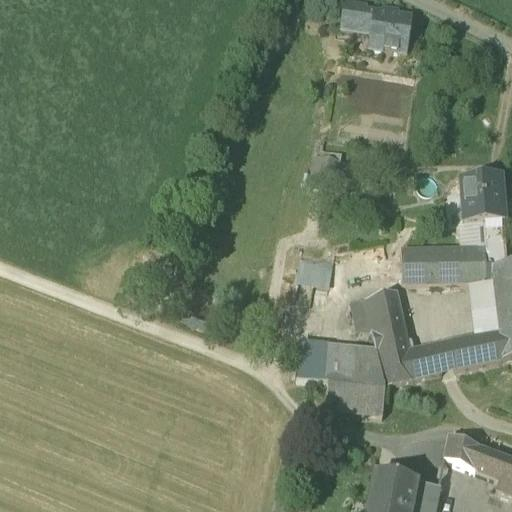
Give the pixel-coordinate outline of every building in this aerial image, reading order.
[(339,37),(369,41),(372,20),(364,19),(365,15),(342,12),(339,37)] [(367,58),(404,63),(410,25),(396,23),(396,19),(381,17),(380,21),(372,20),(369,41),(367,58)] [(308,196),(333,201),(334,197),(339,169),(314,164),(308,196)] [(339,180),(353,183),(355,172),(342,169),(339,180)] [(459,187),(462,231),(480,230),(501,229),(499,184),(459,187)] [(480,230),(483,254),(484,274),(490,273),(490,272),(506,271),(501,229),(480,230)] [(480,230),(462,231),(457,231),(458,255),(483,254),(480,230)] [(406,292),(466,290),(486,288),(484,274),(483,254),(458,255),(400,257),(401,291),(406,292)] [(332,271),(300,265),(295,291),(328,297),(332,271)] [(511,270),(506,271),(490,272),(490,273),(498,337),(501,367),(511,364),(511,270)] [(466,290),(473,344),(498,337),(490,273),(484,274),(486,288),(466,290)] [(371,338),(372,341),(402,333),(394,299),(351,310),(358,341),(371,338)] [(406,351),(402,333),(372,341),(375,355),(376,358),(406,351)] [(473,344),(448,349),(454,378),(501,367),(498,337),(473,344)] [(448,349),(434,352),(441,381),(454,378),(448,349)] [(384,396),(385,394),(383,393),(376,358),(299,351),(295,388),(327,391),(384,396)] [(406,351),(376,358),(383,393),(385,394),(441,381),(434,352),(408,358),(406,351)] [(382,426),(384,396),(327,391),(324,421),(382,426)] [(495,498),(511,504),(511,502),(511,467),(448,444),(443,467),(499,488),(495,498)] [(367,511),(412,511),(417,491),(417,490),(374,481),(368,509),(367,511)] [(412,511),(435,511),(439,496),(417,491),(412,511)]
